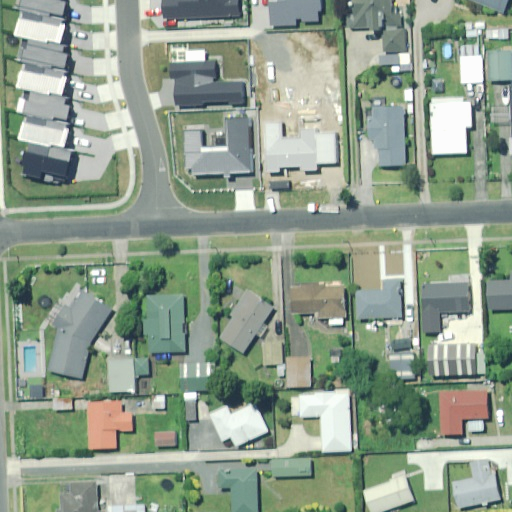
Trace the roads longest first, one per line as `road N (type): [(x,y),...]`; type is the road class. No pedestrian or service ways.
road 1 (residential): [(158,227),(511,212)]
road 2 (residential): [(158,227),(157,170),(131,67),(128,0)]
road 3 (residential): [(0,233),(158,227)]
